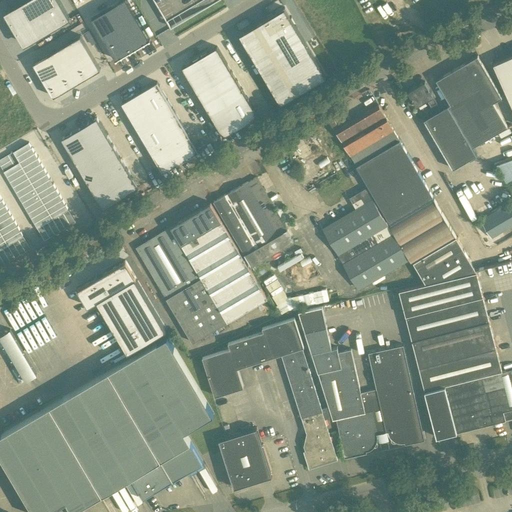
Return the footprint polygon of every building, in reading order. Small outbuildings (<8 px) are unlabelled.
[(6,12),(9,17),(7,18),(20,39),(21,38),(24,42),(29,40),(30,41),(70,18),(59,0),(23,0),(10,8),(11,9),(6,12)] [(127,0),(119,0),(91,17),(116,59),(150,38),(127,0)] [(195,12),(215,0),(197,0),(191,4),(195,12)] [(305,0),(341,61),(365,47),(337,0),(305,0)] [(280,102),(326,75),(306,42),(285,6),(239,33),(280,102)] [(87,28),(81,32),(90,45),(96,42),(87,28)] [(80,35),(34,62),(53,96),(100,68),(80,35)] [(182,66),(223,135),(243,123),(258,115),(257,113),(227,63),(217,46),(182,66)] [(511,50),(493,59),(511,102),(511,50)] [(450,103),(448,104),(473,145),(507,125),(493,101),(502,96),(477,54),(436,79),(450,103)] [(198,150),(157,81),(122,102),(163,171),(198,150)] [(407,91),(416,106),(427,99),(434,112),(424,118),(424,119),(443,109),(442,108),(441,108),(433,95),(425,81),(407,91)] [(390,222),(433,196),(378,104),(335,129),(390,222)] [(473,145),(448,104),(442,108),(443,109),(424,119),(453,168),(477,153),(473,145)] [(138,186),(97,117),(62,137),(103,207),(138,186)] [(16,155),(31,146),(28,141),(13,150),(16,155)] [(31,146),(16,155),(19,160),(34,151),(31,146)] [(13,150),(8,153),(11,158),(14,164),(19,160),(16,155),(13,150)] [(37,156),(34,151),(19,160),(22,166),(37,156)] [(11,158),(8,153),(0,157),(0,163),(0,164),(11,158)] [(41,162),(37,156),(22,166),(25,171),(41,162)] [(14,164),(11,158),(0,164),(3,170),(14,164)] [(509,180),(511,185),(511,159),(496,165),(505,181),(509,180)] [(19,160),(14,164),(3,170),(6,175),(22,166),(19,160)] [(44,167),(41,162),(25,171),(28,176),(44,167)] [(22,166),(6,175),(10,180),(25,171),(22,166)] [(44,167),(28,176),(31,181),(47,172),(44,167)] [(28,176),(25,171),(10,180),(13,185),(28,176)] [(47,172),(31,181),(34,186),(50,177),(47,172)] [(31,181),(28,176),(13,185),(16,190),(31,181)] [(247,180),(214,200),(215,204),(252,264),(294,239),(258,179),(256,176),(248,181),(247,180)] [(50,177),(34,186),(37,192),(53,182),(50,177)] [(34,186),(31,181),(16,190),(19,196),(34,186)] [(56,188),(53,182),(37,192),(40,197),(56,188)] [(37,192),(34,186),(19,196),(22,201),(37,192)] [(375,283),(385,277),(383,273),(408,258),(366,187),(316,217),(359,288),(373,279),(375,283)] [(56,188),(40,197),(43,202),(59,193),(56,188)] [(40,197),(37,192),(22,201),(25,206),(40,197)] [(62,198),(59,193),(43,202),(47,207),(62,198)] [(40,197),(25,206),(28,211),(43,202),(40,197)] [(65,203),(62,198),(47,207),(50,212),(65,203)] [(434,199),(389,225),(409,258),(412,262),(413,261),(426,283),(400,290),(419,366),(420,374),(421,374),(425,390),(424,390),(436,436),(493,422),(511,417),(511,367),(502,370),(496,347),(477,270),(476,269),(475,268),(434,198),(434,199)] [(511,200),(481,219),(492,237),(501,232),(511,225),(511,200)] [(43,202),(28,211),(31,216),(47,207),(43,202)] [(210,202),(178,221),(136,247),(193,342),(267,298),(210,202)] [(65,203),(50,212),(53,217),(58,214),(63,211),(68,208),(65,203)] [(5,204),(0,206),(0,213),(8,209),(5,204)] [(50,212),(47,207),(31,216),(34,221),(50,212)] [(75,220),(68,208),(63,211),(70,223),(75,220)] [(0,220),(11,214),(8,209),(0,213),(0,220)] [(63,211),(58,214),(65,226),(70,223),(63,211)] [(50,212),(34,221),(37,227),(42,224),(47,220),(53,217),(50,212)] [(0,227),(14,219),(11,214),(0,220),(0,227)] [(58,214),(53,217),(60,229),(65,226),(58,214)] [(53,217),(47,220),(55,233),(60,229),(53,217)] [(14,219),(0,227),(0,230),(2,234),(17,225),(14,219)] [(55,233),(47,220),(42,224),(49,236),(55,233)] [(49,236),(42,224),(37,227),(44,239),(49,236)] [(20,230),(17,225),(2,234),(5,239),(20,230)] [(24,235),(20,230),(5,239),(8,244),(13,241),(18,238),(24,235)] [(31,247),(24,235),(18,238),(26,250),(31,247)] [(18,238),(13,241),(20,253),(26,250),(18,238)] [(8,244),(5,239),(0,241),(0,248),(3,247),(8,244)] [(13,241),(8,244),(15,256),(20,253),(13,241)] [(8,244),(3,247),(10,259),(15,256),(8,244)] [(10,259),(3,247),(0,248),(0,254),(5,262),(10,259)] [(97,300),(103,310),(127,351),(166,329),(137,279),(125,260),(78,288),(88,305),(97,300)] [(63,270),(54,275),(62,288),(70,283),(63,270)] [(326,288),(287,295),(276,273),(264,279),(280,312),(284,310),(312,305),(307,307),(309,307),(320,301),(329,299),(326,288)] [(336,418),(345,457),(381,449),(378,433),(387,431),(390,447),(424,439),(403,344),(368,352),(376,387),(361,391),(351,347),(338,350),(337,345),(331,346),(322,304),(298,310),(328,405),(321,408),(302,345),(304,345),(294,315),(262,326),(263,329),(228,341),(230,346),(202,355),(215,395),(243,386),(237,367),(282,353),(283,358),(303,420),(307,432),(304,445),(306,450),(304,450),(303,450),(309,467),(338,458),(324,418),(331,415),(333,419),(336,418)] [(37,373),(10,328),(5,331),(0,334),(0,336),(0,337),(26,380),(31,377),(37,373)] [(0,434),(0,453),(34,511),(45,511),(67,499),(73,510),(80,506),(99,494),(131,475),(143,496),(188,470),(203,461),(200,456),(184,430),(214,412),(184,362),(168,334),(126,359),(106,371),(0,434)] [(226,436),(218,439),(222,450),(234,487),(272,475),(262,443),(257,426),(226,436)]
